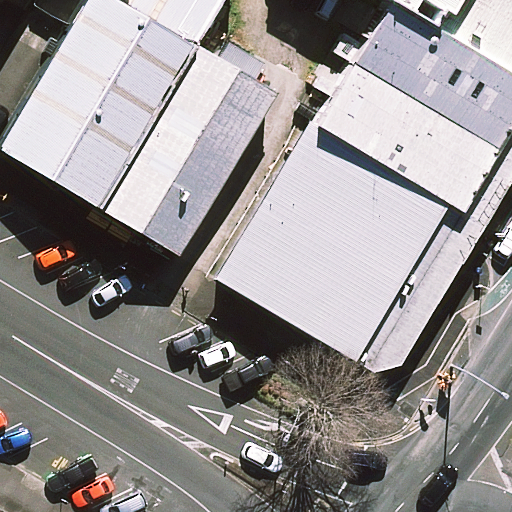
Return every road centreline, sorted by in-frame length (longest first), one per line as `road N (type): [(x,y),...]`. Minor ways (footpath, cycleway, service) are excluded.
road 1 (unclassified): [(308,511),(0,328)]
road 2 (secondary): [(422,511),(511,347)]
